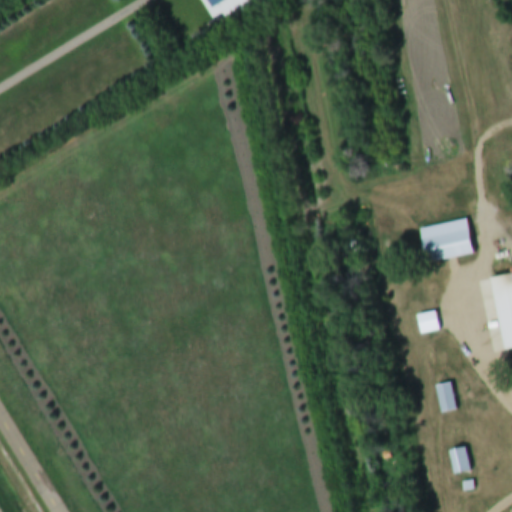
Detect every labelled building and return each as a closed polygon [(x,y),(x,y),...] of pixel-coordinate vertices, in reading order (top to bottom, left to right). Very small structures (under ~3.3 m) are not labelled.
[(478,254),(473,230),(426,240),(431,264),(478,254)] [(511,350),(511,275),(497,278),(509,351),(511,350)] [(442,330),(437,312),(420,317),(425,334),(442,330)] [(459,412),(454,384),(439,386),(443,414),(459,412)] [(452,452),(457,476),(473,472),(468,449),(452,452)]
